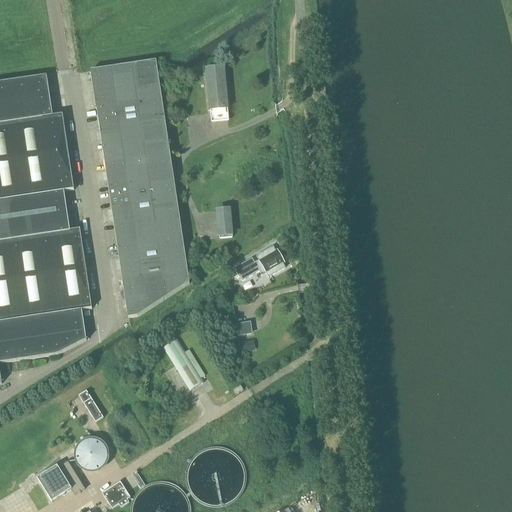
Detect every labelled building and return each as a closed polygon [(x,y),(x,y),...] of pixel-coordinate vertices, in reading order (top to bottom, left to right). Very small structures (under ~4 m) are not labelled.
[(157,62),(91,72),(128,320),(139,318),(190,285),(157,62)] [(225,67),(205,68),(208,111),(228,111),(225,67)] [(64,193),(73,191),(63,116),(52,118),(46,77),(0,83),(0,385),(2,384),(0,367),(0,364),(59,357),(87,341),(83,311),(91,310),(81,231),(70,233),(64,193)] [(233,237),(231,209),(215,210),(217,238),(233,237)] [(286,269),(274,248),(236,270),(243,283),(260,273),(263,278),(267,275),(270,279),(286,269)] [(251,323),(237,325),(239,337),(253,335),(251,323)] [(185,354),(177,341),(164,349),(190,392),(204,384),(201,379),(205,377),(190,352),(185,354)] [(253,341),(242,343),(244,353),(255,351),(253,341)] [(241,386),(233,391),(236,396),(243,391),(241,386)] [(79,397),(95,423),(103,419),(86,393),(79,397)] [(58,467),(38,479),(52,503),(72,491),(75,496),(80,494),(81,493),(85,490),(69,464),(59,469),(58,467)] [(120,509),(129,504),(127,501),(130,499),(120,484),(103,495),(112,510),(119,506),(120,509)]
